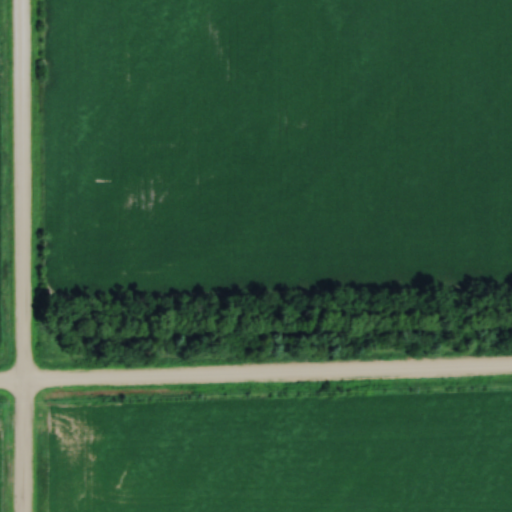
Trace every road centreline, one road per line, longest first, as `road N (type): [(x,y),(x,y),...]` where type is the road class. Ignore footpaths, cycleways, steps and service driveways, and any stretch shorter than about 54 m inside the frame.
road 1 (tertiary): [(511,368),(0,383)]
road 2 (residential): [(23,511),(19,0)]
